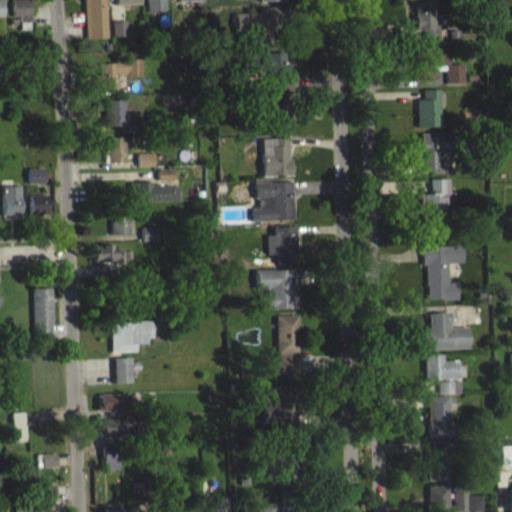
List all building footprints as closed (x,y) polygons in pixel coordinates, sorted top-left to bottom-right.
[(105,0),(83,0),(85,44),(106,43),(105,0)] [(140,9),(139,0),(114,0),(115,10),(140,9)] [(164,16),(163,0),(146,0),(147,16),(164,16)] [(30,28),(29,4),(11,4),(12,21),(19,21),(19,28),(30,28)] [(433,7),(413,6),(412,35),(420,36),(420,43),(436,44),(437,31),(433,30),(433,7)] [(233,41),(276,40),(276,30),(285,30),(284,12),(260,13),(260,18),(233,19),(233,41)] [(112,42),(127,41),(126,26),(111,26),(112,42)] [(463,88),(462,69),(448,70),(448,58),(433,59),(433,50),(413,51),(414,86),(434,85),(433,75),(445,75),(445,89),(463,88)] [(142,82),(141,64),(115,64),(115,68),(98,68),(99,94),(118,93),(117,82),(142,82)] [(287,84),(287,64),(264,64),(264,93),(281,93),(281,84),(287,84)] [(416,133),(439,132),(438,95),(421,95),(421,105),(415,105),(416,133)] [(124,105),(106,105),(106,131),(124,131),(124,105)] [(264,107),(265,134),(286,133),(285,106),(264,107)] [(416,138),(417,177),(441,176),(440,161),(447,160),(447,138),(416,138)] [(125,142),(106,142),(106,168),(125,167),(125,142)] [(289,180),(288,142),(263,143),(263,181),(289,180)] [(153,158),(137,158),(137,172),(154,172),(153,158)] [(42,173),(26,174),(27,189),(42,188),(42,173)] [(155,184),(172,184),(172,175),(156,174),(155,184)] [(428,184),(428,199),(419,199),(420,233),(443,232),(443,220),(453,219),(452,198),(448,198),(447,183),(428,184)] [(290,186),(256,188),(257,214),(249,214),(250,226),(292,225),(290,186)] [(170,190),(152,191),(151,187),(128,187),(129,207),(170,206),(170,190)] [(19,191),(1,192),(1,221),(20,221),(19,191)] [(28,219),(46,219),(46,200),(28,201),(28,219)] [(109,240),(127,239),(126,216),(109,217),(109,240)] [(294,231),(272,231),(272,240),(265,240),(265,260),(274,260),(274,269),(295,269),(294,231)] [(155,232),(140,233),(140,246),(155,246),(155,232)] [(92,268),(122,267),(122,255),(113,255),(113,250),(92,250),(92,268)] [(457,304),(457,287),(447,288),(447,268),(462,268),(462,250),(423,251),(424,305),(457,304)] [(254,275),(255,296),(258,296),(258,314),(294,314),(294,275),(254,275)] [(31,293),(31,343),(51,342),(50,293),(31,293)] [(428,318),(428,334),(422,334),(422,355),(469,353),(468,332),(450,333),(449,317),(428,318)] [(297,378),(296,321),(273,321),(275,379),(297,378)] [(109,327),(110,357),(134,356),(134,349),(149,349),(148,325),(109,327)] [(422,360),(423,384),(458,383),(458,365),(441,366),(441,360),(422,360)] [(112,388),(129,388),(129,363),(112,363),(112,388)] [(459,386),(436,386),(437,399),(459,399),(459,386)] [(263,431),(294,431),(293,391),(272,391),(272,411),(263,411),(263,431)] [(128,399),(99,399),(99,416),(128,416),(128,399)] [(427,443),(450,442),(449,401),(426,401),(427,443)] [(23,417),(10,418),(11,446),(24,446),(23,417)] [(98,440),(119,441),(119,425),(98,424),(98,440)] [(446,445),(425,446),(426,486),(447,486),(446,445)] [(288,492),(288,486),(298,486),(299,452),(278,450),(276,491),(288,492)] [(511,450),(497,451),(498,471),(511,470),(511,450)] [(101,475),(117,475),(116,451),(101,451),(101,475)] [(144,487),(131,487),(131,502),(144,502),(144,487)] [(427,511),(445,511),(480,511),(480,501),(464,501),(464,496),(452,496),(452,511),(447,511),(447,491),(427,491),(427,511)]
